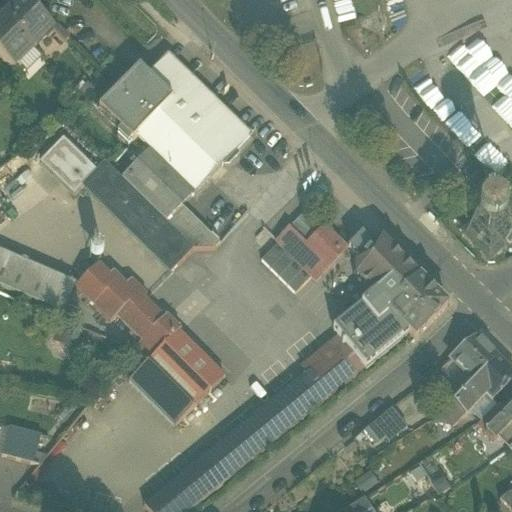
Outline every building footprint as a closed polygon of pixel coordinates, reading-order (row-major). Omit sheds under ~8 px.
[(23,0),(3,20),(33,51),(53,31),(23,0)] [(19,66),(33,51),(3,20),(0,23),(0,58),(13,71),(19,66)] [(452,62),(511,128),(511,76),(497,59),(484,71),(474,61),(487,50),(478,40),(452,62)] [(33,51),(19,66),(27,74),(42,59),(33,51)] [(136,140),(150,154),(194,196),(250,140),(168,59),(147,80),(172,104),(136,140)] [(117,137),(128,148),(131,144),(132,145),(136,140),(172,104),(147,80),(139,71),(98,112),(120,134),(117,137)] [(426,75),(414,83),(426,103),(439,96),(426,75)] [(40,165),(74,198),(83,190),(81,189),(96,174),(62,142),(40,165)] [(180,210),(194,196),(150,154),(122,183),(193,253),(215,252),(219,248),(209,239),(180,210)] [(83,190),(171,276),(193,253),(122,183),(104,166),(96,174),(81,189),(83,190)] [(511,194),(495,204),(504,221),(511,217),(511,194)] [(488,263),(490,264),(511,241),(511,235),(489,213),(487,213),(463,237),(463,239),(488,263)] [(305,214),(289,231),(306,247),(323,230),(322,230),(305,214)] [(303,250),(327,273),(348,252),(324,229),(322,230),(323,230),(306,247),(303,250)] [(303,250),(306,247),(289,231),(275,245),(277,247),(278,247),(311,280),(316,285),(327,273),(303,250)] [(369,256),(374,251),(361,238),(348,252),(360,265),(363,262),(369,256)] [(355,282),(373,299),(374,300),(384,291),(391,291),(401,300),(419,281),(381,244),(374,251),(369,256),(363,262),(360,265),(355,270),(355,282)] [(295,297),(311,280),(278,247),(277,247),(261,263),(295,297)] [(0,290),(60,317),(73,288),(0,257),(0,290)] [(131,283),(126,288),(122,292),(109,279),(99,269),(98,268),(75,291),(75,292),(110,326),(116,319),(141,344),(148,338),(165,321),(139,296),(142,294),(131,283)] [(113,275),(109,279),(122,292),(126,288),(113,275)] [(447,310),(419,281),(401,300),(386,314),(409,336),(414,342),(447,310)] [(386,314),(401,300),(391,291),(384,291),(374,300),(373,299),(337,328),(332,333),(338,341),(301,370),(305,376),(327,402),(364,371),(365,372),(409,336),(386,314)] [(165,321),(148,338),(162,351),(149,364),(195,410),(224,381),(178,336),(181,333),(167,319),(165,321)] [(74,352),(80,339),(58,329),(52,343),(74,352)] [(101,339),(83,332),(80,339),(90,343),(89,347),(97,351),(101,339)] [(138,353),(149,364),(162,351),(148,338),(141,344),(143,346),(138,353)] [(444,399),(453,407),(497,362),(477,342),(451,363),(466,378),(444,399)] [(511,382),(511,376),(497,362),(453,407),(464,419),(466,417),(486,398),(491,403),(511,382)] [(174,431),(195,410),(149,364),(129,385),(174,431)] [(206,457),(227,483),(327,402),(305,376),(206,457)] [(486,398),(466,417),(481,424),(496,409),(491,403),(486,398)] [(441,418),(452,430),(464,419),(453,407),(441,418)] [(481,424),(490,433),(507,416),(498,407),(496,409),(481,424)] [(511,427),(511,410),(507,416),(490,433),(484,438),(493,446),(499,440),(511,427)] [(391,412),(363,435),(370,444),(398,421),(391,412)] [(406,430),(398,421),(370,444),(374,448),(383,441),(387,446),(406,430)] [(490,433),(481,424),(476,428),(484,438),(490,433)] [(511,427),(499,440),(510,452),(511,449),(511,427)] [(1,459),(32,467),(39,438),(9,430),(1,459)] [(146,511),(191,511),(227,483),(206,457),(143,509),(146,511)] [(426,463),(419,468),(431,487),(443,480),(437,471),(432,474),(426,463)] [(370,474),(353,485),(361,497),(378,486),(370,474)] [(511,511),(511,493),(499,502),(509,511),(511,511)] [(346,511),(370,511),(371,511),(364,501),(346,511)]
